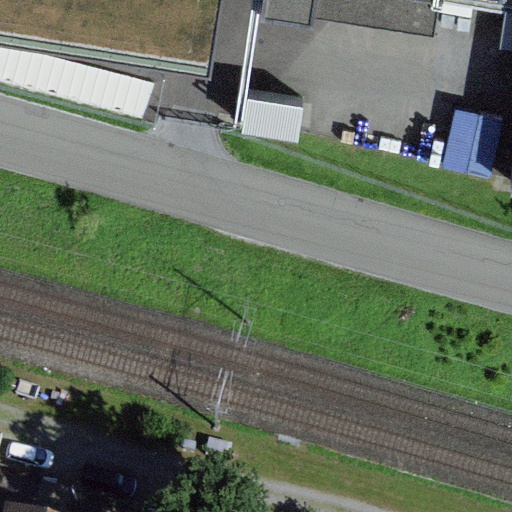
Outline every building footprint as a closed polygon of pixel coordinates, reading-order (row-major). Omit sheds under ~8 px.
[(107,0),(0,0),(0,23),(101,38),(107,0)] [(292,0),(291,12),(458,39),(461,16),(463,0),(292,0)] [(494,21),(497,4),(511,6),(511,0),(463,0),(461,16),(494,21)] [(240,75),(249,11),(192,3),(183,67),(240,75)] [(325,107),(270,101),(267,134),(321,139),(325,107)]
